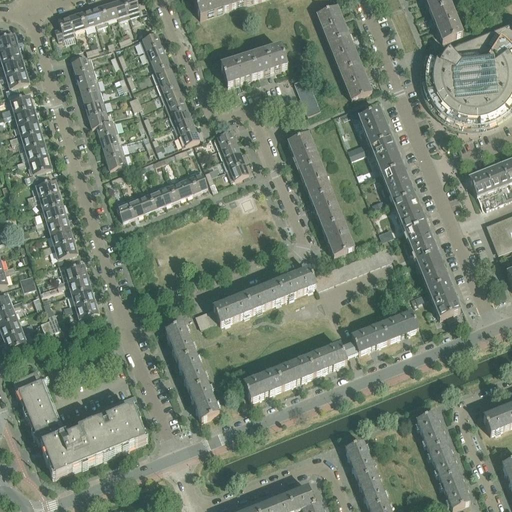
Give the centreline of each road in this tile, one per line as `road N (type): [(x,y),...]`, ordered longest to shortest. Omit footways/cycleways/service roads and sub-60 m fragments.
road 1 (residential): [(124,326),(306,253),(250,110),(207,125),(155,0)]
road 2 (tertiary): [(174,456),(492,331)]
road 3 (residential): [(124,326),(29,12)]
road 4 (residential): [(429,175),(361,0)]
road 5 (residential): [(201,511),(325,461),(345,511)]
road 6 (residential): [(492,331),(429,175)]
road 7 (residential): [(496,511),(461,412),(511,389)]
road 8 (tertiary): [(35,511),(174,456)]
road 9 (residential): [(174,456),(124,326)]
